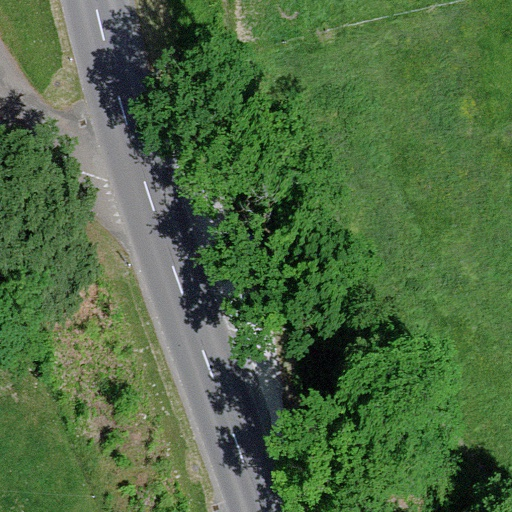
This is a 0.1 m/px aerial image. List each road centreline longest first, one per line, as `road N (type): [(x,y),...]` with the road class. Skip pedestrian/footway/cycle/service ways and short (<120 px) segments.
road 1 (secondary): [(171,243),(257,511)]
road 2 (secondary): [(93,0),(171,243)]
road 3 (residential): [(171,243),(20,118),(0,90)]
